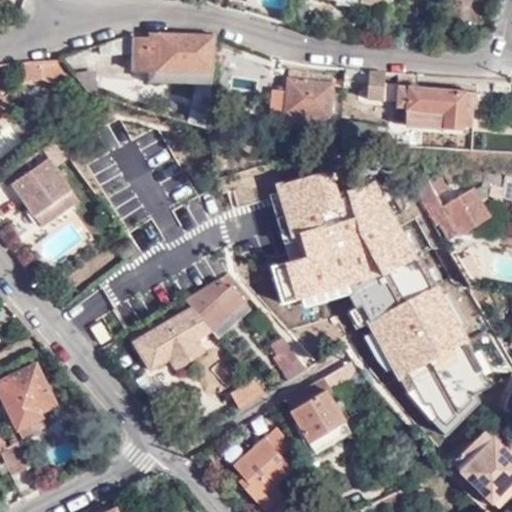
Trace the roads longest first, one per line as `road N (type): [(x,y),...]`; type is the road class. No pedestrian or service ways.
road 1 (residential): [(58,28),(95,14),(146,10),(218,19),(319,51),(497,65)]
road 2 (residential): [(161,446),(0,257)]
road 3 (residential): [(42,511),(161,446)]
